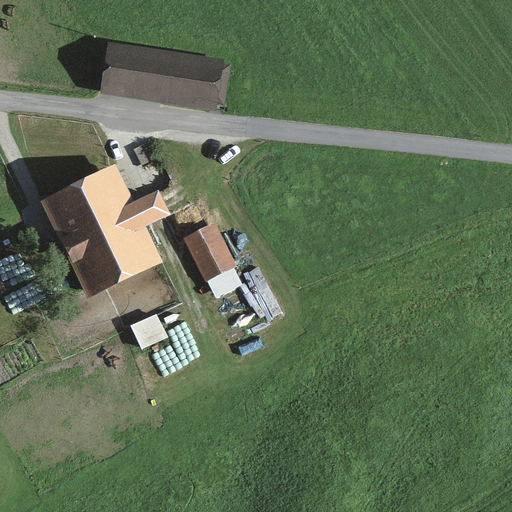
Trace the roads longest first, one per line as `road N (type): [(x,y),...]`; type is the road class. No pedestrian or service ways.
road 1 (unclassified): [(225,123),(511,155)]
road 2 (residential): [(0,95),(225,123)]
